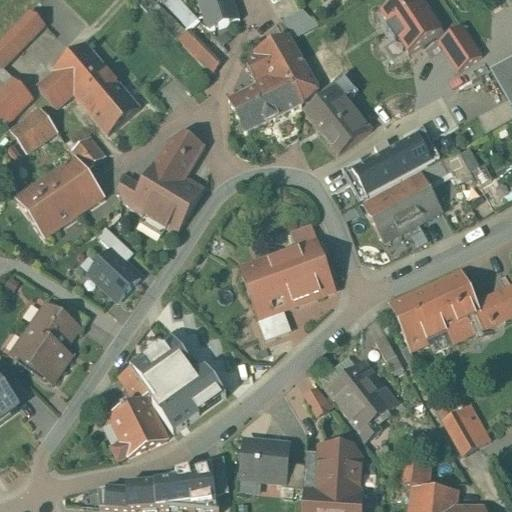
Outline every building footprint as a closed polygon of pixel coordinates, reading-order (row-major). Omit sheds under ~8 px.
[(196,0),(208,33),(238,22),(230,0),(196,0)] [(442,33),(419,0),(401,0),(380,14),(390,28),(386,30),(395,44),(399,42),(408,56),(442,33)] [(311,8),(289,19),(298,38),(321,27),(311,8)] [(30,14),(0,45),(0,72),(0,73),(1,72),(44,28),(30,14)] [(482,59),(462,29),(438,45),(458,75),(482,59)] [(220,69),(187,35),(178,43),(212,77),(220,69)] [(288,38),(249,58),(246,66),(257,88),(227,103),(244,136),(300,108),(318,93),(318,90),(288,38)] [(139,112),(85,48),(53,74),(55,76),(37,90),(56,113),(73,98),(107,138),(139,112)] [(0,73),(0,72),(0,92),(11,81),(1,72),(0,73)] [(356,95),(343,78),(333,86),(347,102),(356,95)] [(31,101),(11,81),(0,92),(0,123),(4,128),(31,101)] [(347,102),(333,86),(322,95),(325,99),(305,115),(338,157),(371,133),(347,102)] [(511,103),(484,116),(491,133),(511,124),(511,103)] [(41,113),(10,135),(26,156),(56,135),(41,113)] [(425,134),(344,177),(359,205),(439,161),(425,134)] [(181,136),(169,143),(156,163),(186,181),(204,150),(181,136)] [(103,159),(88,140),(70,154),(74,161),(84,174),(103,159)] [(472,179),(458,155),(443,163),(452,179),(456,188),(472,179)] [(74,161),(15,202),(44,243),(104,201),(84,174),(74,161)] [(186,181),(156,163),(129,209),(129,210),(175,238),(203,191),(186,181)] [(443,163),(419,176),(428,191),(452,179),(443,163)] [(419,176),(363,207),(383,244),(440,214),(428,191),(419,176)] [(141,189),(126,180),(118,194),(122,206),(129,209),(141,189)] [(99,242),(108,250),(116,242),(107,234),(99,242)] [(116,242),(108,250),(111,253),(126,266),(134,257),(116,242)] [(316,244),(239,272),(265,343),(288,334),(280,313),(334,293),(316,244)] [(111,253),(88,278),(118,305),(141,280),(126,266),(111,253)] [(461,275),(389,308),(408,350),(414,348),(416,351),(445,337),(448,344),(450,343),(451,346),(477,335),(476,334),(495,325),(495,324),(511,316),(511,289),(484,302),(484,301),(476,304),(469,288),(467,289),(461,275)] [(88,321),(69,309),(61,322),(75,332),(79,334),(88,321)] [(45,311),(13,357),(51,383),(65,359),(58,354),(75,332),(61,322),(45,311)] [(173,335),(132,364),(133,365),(129,372),(149,399),(150,400),(207,359),(205,356),(191,343),(183,349),(178,342),(173,335)] [(191,343),(185,337),(178,342),(183,349),(191,343)] [(402,370),(384,338),(374,344),(391,375),(402,370)] [(210,363),(181,383),(151,404),(174,436),(204,415),(204,414),(232,394),(210,363)] [(326,364),(311,376),(318,385),(333,373),(326,364)] [(364,365),(355,371),(351,367),(344,373),(347,377),(340,383),(333,373),(318,385),(326,394),(358,435),(355,437),(362,446),(380,432),(374,423),(396,406),(364,365)] [(129,372),(118,380),(135,404),(145,399),(146,400),(149,399),(129,372)] [(0,386),(0,420),(16,408),(0,386)] [(332,409),(317,392),(305,399),(316,419),(332,409)] [(135,404),(107,417),(121,445),(111,450),(117,463),(127,458),(128,459),(166,442),(146,400),(145,399),(135,404)] [(470,407),(443,423),(462,457),(489,442),(470,407)] [(287,448),(245,444),(241,482),(282,486),(286,466),(287,448)] [(319,455),(317,491),(358,493),(360,463),(349,451),(319,449),(319,455)] [(319,455),(306,454),(305,467),(305,468),(303,491),(305,491),(317,491),(319,455)] [(305,467),(286,466),(282,486),(282,490),(303,492),(303,491),(305,468),(305,467)] [(484,511),(484,510),(455,510),(457,494),(428,490),(430,470),(397,467),(394,488),(411,490),(407,511),(484,511)] [(176,477),(155,484),(157,511),(165,511),(202,511),(207,511),(218,511),(215,484),(222,481),(222,480),(194,489),(188,471),(175,475),(176,477)] [(155,484),(127,486),(98,492),(99,510),(99,511),(115,511),(156,511),(157,511),(155,484)] [(359,511),(361,493),(358,493),(317,491),(305,491),(304,511),(359,511)]
